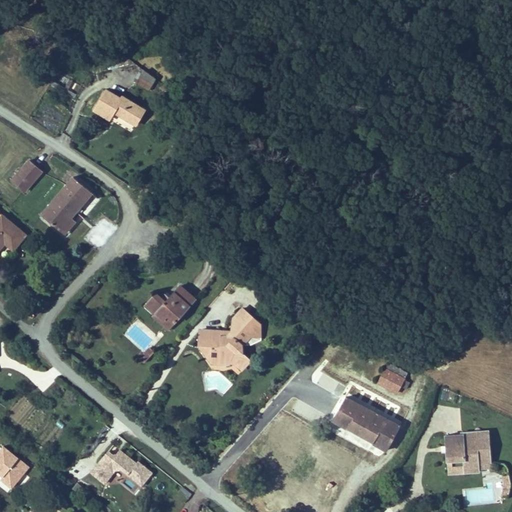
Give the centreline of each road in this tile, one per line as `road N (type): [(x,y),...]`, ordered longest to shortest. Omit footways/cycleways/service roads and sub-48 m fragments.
road 1 (residential): [(234,511),(45,347),(51,312),(121,236)]
road 2 (unclassified): [(0,109),(116,187),(128,214),(121,236)]
